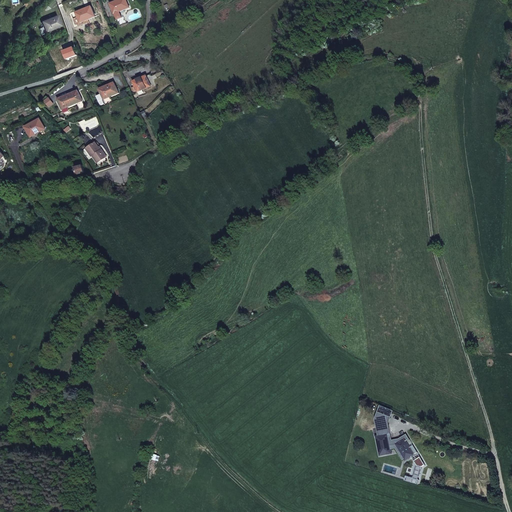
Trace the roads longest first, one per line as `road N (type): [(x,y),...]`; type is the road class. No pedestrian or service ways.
road 1 (track): [(221,112),(347,60),(383,57),(416,73),(435,255),(496,461)]
road 2 (residential): [(0,182),(98,178),(221,112)]
road 3 (track): [(281,511),(231,469),(153,375)]
